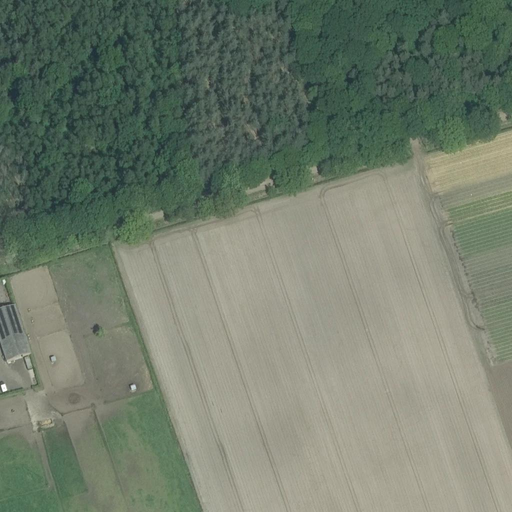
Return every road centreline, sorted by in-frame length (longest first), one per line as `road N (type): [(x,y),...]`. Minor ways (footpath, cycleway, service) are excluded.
road 1 (track): [(0,261),(335,163),(318,0)]
road 2 (track): [(216,511),(118,226)]
road 3 (track): [(511,113),(335,163)]
